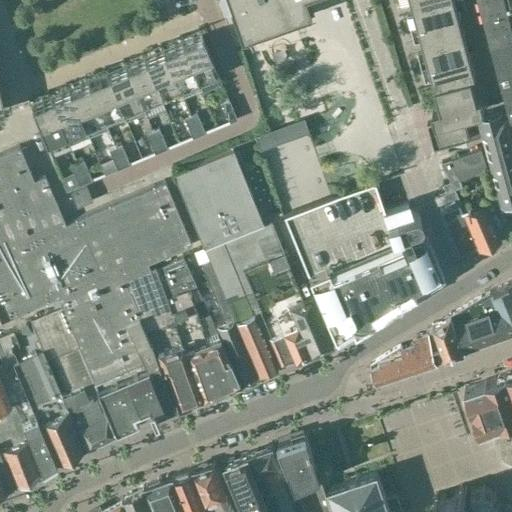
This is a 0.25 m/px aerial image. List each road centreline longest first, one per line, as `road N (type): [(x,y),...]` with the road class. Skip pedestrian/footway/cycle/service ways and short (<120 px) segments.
road 1 (residential): [(51,511),(73,490),(325,386)]
road 2 (residential): [(511,259),(353,352),(325,386)]
road 3 (residential): [(325,386),(374,397),(511,350)]
